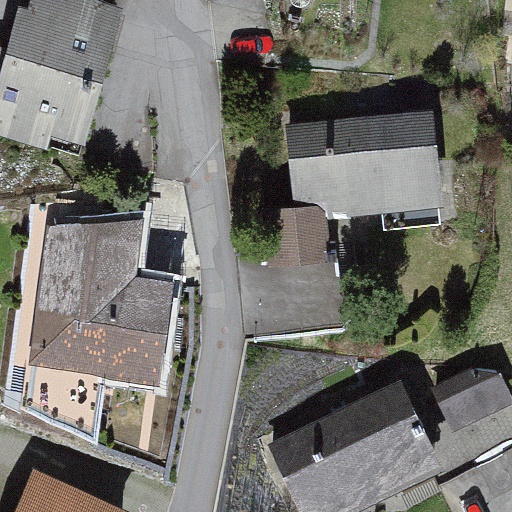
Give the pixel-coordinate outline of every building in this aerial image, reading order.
[(115,0),(31,0),(30,5),(19,2),(0,70),(0,131),(48,144),(52,129),(87,139),(124,2),(115,0)] [(331,258),(326,215),(444,202),(434,106),(285,122),(294,204),(266,206),(272,264),(331,258)] [(144,215),(51,223),(30,363),(161,381),(174,276),(138,272),(144,215)] [(432,385),(454,431),(511,402),(511,396),(499,370),(469,367),(432,385)] [(348,511),(444,466),(400,376),(268,441),(302,511),(348,511)] [(135,511),(137,508),(34,464),(13,511),(135,511)]
